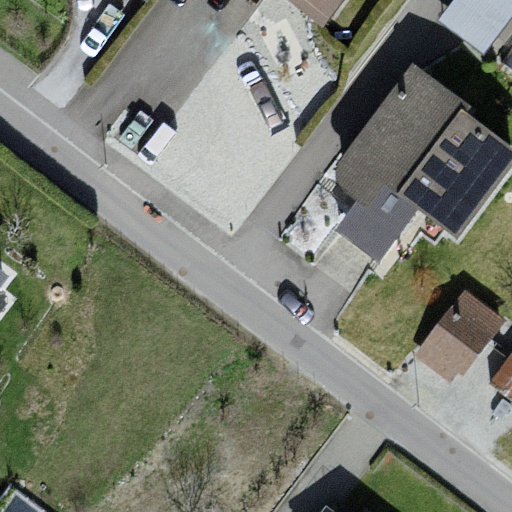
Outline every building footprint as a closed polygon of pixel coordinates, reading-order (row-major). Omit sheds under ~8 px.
[(127,0),(149,18),(162,0),(127,0)] [(263,0),(320,43),(353,0),(263,0)] [(511,0),(447,0),(439,11),(485,45),(511,8),(511,0)] [(353,212),(335,237),(377,267),(414,215),(461,249),(511,178),(511,153),(410,79),(327,193),(353,212)] [(465,302),(414,369),(457,393),(503,334),(465,302)] [(511,387),(511,346),(492,369),(511,387)] [(0,511),(20,511),(2,499),(0,501),(0,511)]
